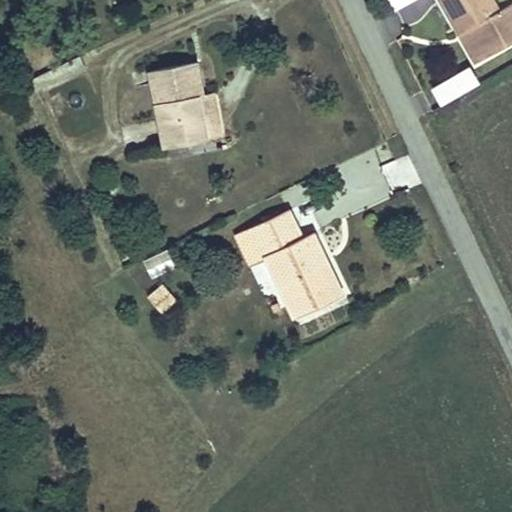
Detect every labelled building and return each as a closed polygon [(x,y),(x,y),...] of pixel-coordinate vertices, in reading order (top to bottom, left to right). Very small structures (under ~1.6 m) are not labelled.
[(442,0),(451,15),(459,10),(476,39),(511,19),(511,1),(511,0),(442,0)] [(459,10),(451,15),(467,45),(476,39),(459,10)] [(190,51),(145,60),(159,135),(199,127),(191,87),(197,86),(190,51)] [(472,62),(430,84),(441,103),(482,81),(472,62)] [(318,240),(325,236),(315,217),(302,224),(288,197),(253,216),(299,302),(341,280),(318,240)] [(347,277),(325,236),(318,240),(341,280),(347,277)] [(172,246),(143,258),(151,277),(180,264),(172,246)]
